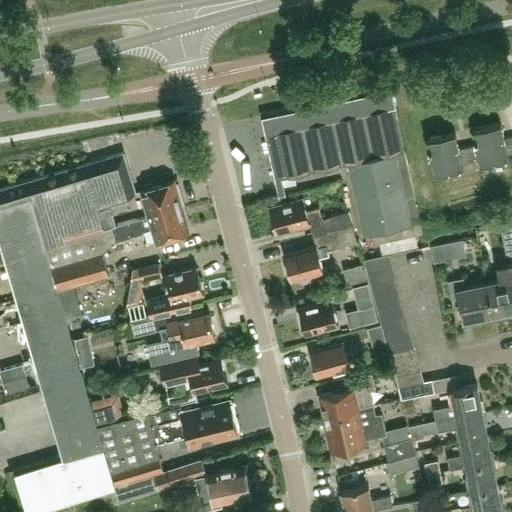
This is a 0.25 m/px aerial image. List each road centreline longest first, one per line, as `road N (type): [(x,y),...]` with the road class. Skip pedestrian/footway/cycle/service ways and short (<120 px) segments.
road 1 (tertiary): [(303,511),(179,28)]
road 2 (secondary): [(0,72),(179,28)]
road 3 (secondary): [(172,3),(0,38)]
road 4 (unknown): [(234,232),(97,266)]
road 5 (unknown): [(284,430),(165,466)]
